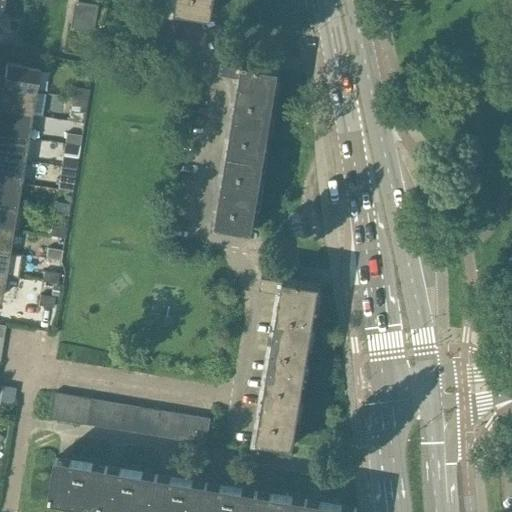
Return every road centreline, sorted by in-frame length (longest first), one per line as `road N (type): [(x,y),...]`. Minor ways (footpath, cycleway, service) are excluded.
road 1 (tertiary): [(320,0),(388,393)]
road 2 (tertiary): [(432,390),(357,0)]
road 3 (tertiary): [(441,511),(432,390)]
